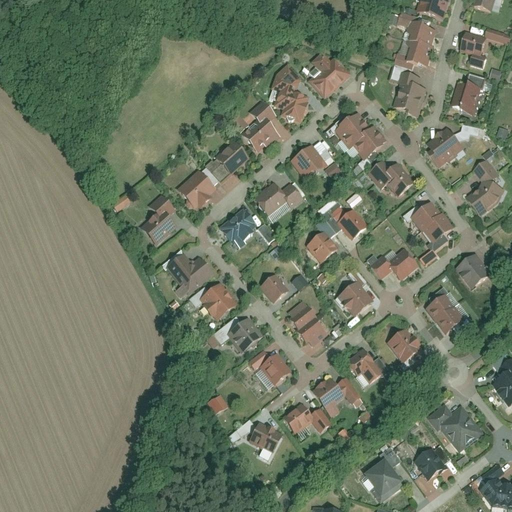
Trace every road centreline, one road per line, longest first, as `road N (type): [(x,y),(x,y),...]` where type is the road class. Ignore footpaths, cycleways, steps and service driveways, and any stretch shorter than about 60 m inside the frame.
road 1 (residential): [(396,139),(353,89),(196,231),(312,374)]
road 2 (residential): [(282,511),(459,375)]
road 3 (residential): [(399,300),(472,241),(410,157)]
road 4 (residential): [(460,0),(438,110),(417,132)]
